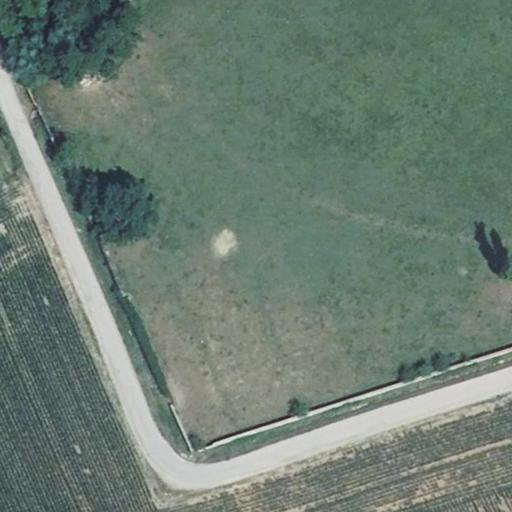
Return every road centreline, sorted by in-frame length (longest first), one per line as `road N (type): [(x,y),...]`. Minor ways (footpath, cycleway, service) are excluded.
road 1 (residential): [(0,90),(154,453),(188,484)]
road 2 (track): [(188,484),(511,386)]
